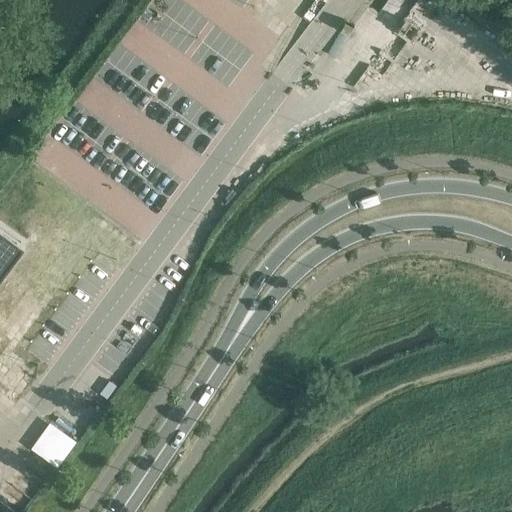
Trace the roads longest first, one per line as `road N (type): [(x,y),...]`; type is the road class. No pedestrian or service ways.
road 1 (secondary): [(511,199),(443,186),(389,190),(305,230),(259,277),(173,432)]
road 2 (secondary): [(173,432),(277,291),(338,244),(417,223),(511,244)]
road 3 (unknown): [(0,353),(119,205)]
